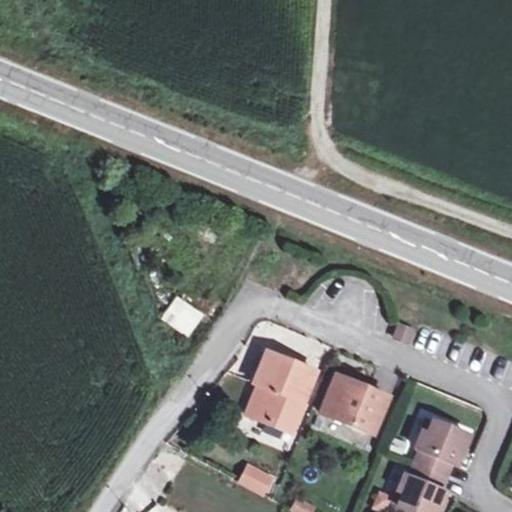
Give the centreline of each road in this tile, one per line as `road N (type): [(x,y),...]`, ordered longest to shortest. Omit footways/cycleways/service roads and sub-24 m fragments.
road 1 (residential): [(105,511),(245,312),(272,306),(488,396),(496,410),(476,483),(478,502),(491,511)]
road 2 (secondary): [(0,74),(511,282)]
road 3 (track): [(327,0),(320,137),(371,180),(511,236)]
